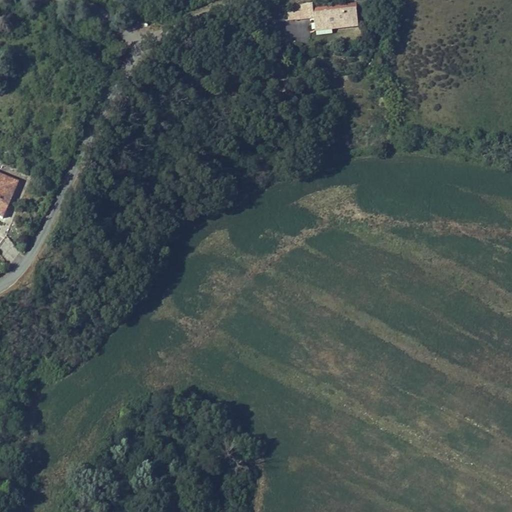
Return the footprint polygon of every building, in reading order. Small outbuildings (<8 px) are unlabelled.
[(357,9),(314,13),(313,7),(312,3),(295,5),(296,12),(288,13),(289,20),(314,17),(315,24),(323,23),(324,27),(350,24),(350,20),(358,19),(357,9)] [(357,3),(313,7),(314,13),(357,9),(357,3)] [(350,24),(324,27),(323,23),(315,24),(316,31),(359,26),(358,19),(350,20),(350,24)] [(241,52),(257,51),(255,38),(239,40),(241,52)] [(0,217),(3,219),(18,183),(17,182),(0,174),(0,217)]
